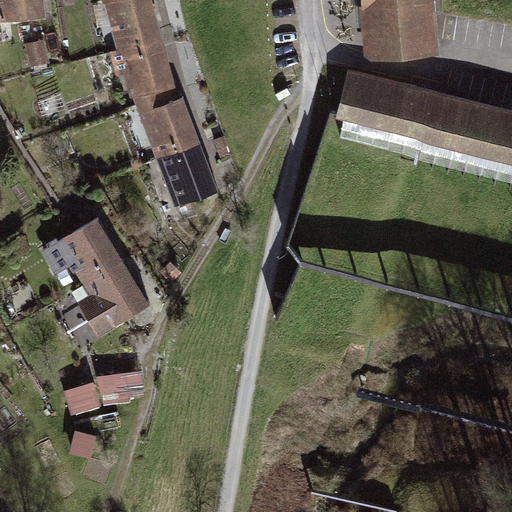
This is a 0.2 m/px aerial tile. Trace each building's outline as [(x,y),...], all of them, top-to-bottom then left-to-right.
[(42,0),(0,0),(0,22),(44,16),(42,0)] [(105,0),(120,49),(161,37),(150,0),(105,0)] [(360,0),(366,56),(437,53),(434,2),(443,0),(448,0),(360,0)] [(161,37),(120,49),(134,93),(142,113),(180,98),(161,37)] [(42,40),(22,45),(28,67),(48,62),(42,40)] [(432,84),(346,62),(334,107),(511,154),(511,104),(454,89),(432,84)] [(183,97),(180,98),(142,113),(159,155),(199,140),(183,97)] [(199,140),(159,155),(177,203),(217,188),(199,140)] [(95,216),(38,247),(55,275),(71,266),(81,283),(120,262),(95,216)] [(120,262),(81,283),(88,296),(76,302),(96,336),(147,307),(120,262)] [(144,367),(100,372),(104,400),(148,395),(144,367)] [(98,378),(67,385),(72,412),(104,405),(98,378)] [(93,455),(99,431),(79,426),(72,449),(93,455)]
